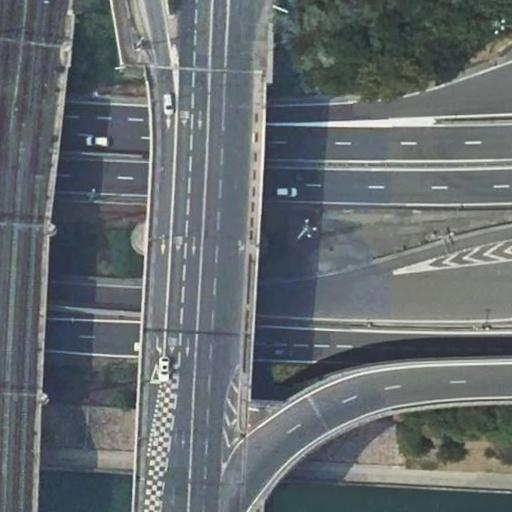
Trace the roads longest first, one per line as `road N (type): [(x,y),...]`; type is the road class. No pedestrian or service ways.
road 1 (trunk): [(0,327),(203,345),(511,344)]
road 2 (trunk): [(0,169),(284,187),(511,184)]
road 3 (trunk): [(154,0),(168,99),(156,369),(172,427)]
road 4 (primary): [(196,0),(172,427)]
road 5 (primary): [(213,511),(274,447),(352,399),(410,382),(511,376)]
road 6 (primary): [(210,511),(226,176)]
road 7 (trunk): [(511,141),(312,139),(180,126)]
road 8 (trunk): [(0,286),(280,299)]
road 9 (trunk): [(427,109),(180,126)]
road 10 (trunk): [(280,299),(442,249),(511,238)]
road 11 (trunk): [(180,126),(0,117)]
road 12 (primary): [(226,176),(227,0)]
road 13 (primary): [(226,176),(243,39)]
road 14 (trunk): [(375,295),(511,273)]
road 15 (trunk): [(375,295),(511,286)]
road 16 (trunk): [(375,295),(511,299)]
